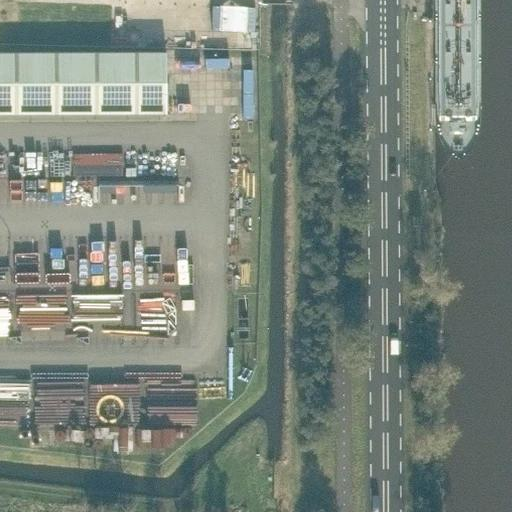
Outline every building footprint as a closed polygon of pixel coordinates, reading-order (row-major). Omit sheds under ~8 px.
[(0,0),(0,36),(118,40),(119,0),(0,0)] [(213,6),(212,29),(255,30),(256,7),(213,6)] [(167,54),(0,54),(0,114),(167,114),(167,113),(167,54)] [(13,287),(0,287),(0,315),(13,315),(13,287)] [(136,305),(184,305),(184,287),(158,288),(136,289),(136,305)] [(0,373),(0,389),(34,391),(34,374),(0,373)] [(43,374),(43,387),(59,387),(59,374),(43,374)]
